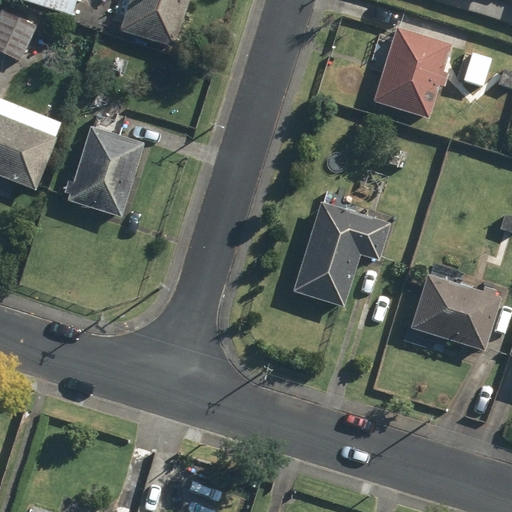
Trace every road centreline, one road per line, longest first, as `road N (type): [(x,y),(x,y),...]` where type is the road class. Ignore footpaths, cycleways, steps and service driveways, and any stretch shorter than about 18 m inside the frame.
road 1 (residential): [(172,385),(292,0)]
road 2 (residential): [(172,385),(511,492)]
road 3 (residential): [(0,333),(172,385)]
